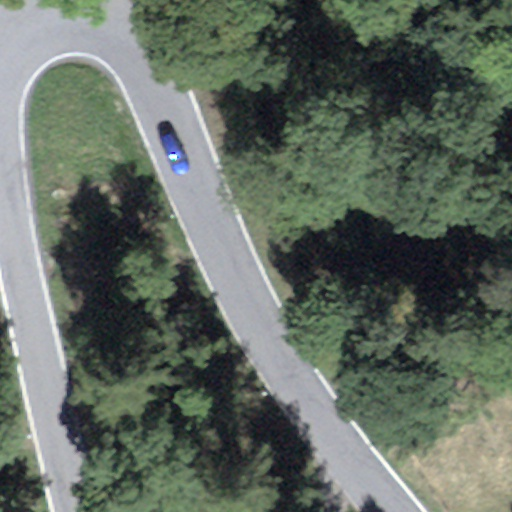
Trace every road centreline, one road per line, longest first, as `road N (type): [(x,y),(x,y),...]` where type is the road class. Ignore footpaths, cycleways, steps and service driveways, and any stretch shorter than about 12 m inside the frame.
road 1 (tertiary): [(0,55),(27,16),(66,3),(112,19),(128,36),(277,344),(322,417),(398,511)]
road 2 (tertiary): [(76,511),(0,149)]
